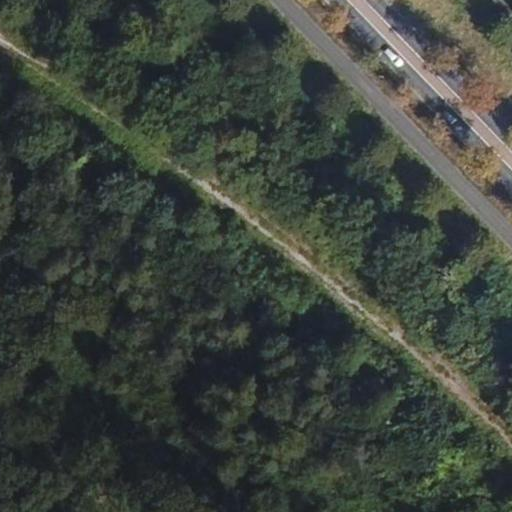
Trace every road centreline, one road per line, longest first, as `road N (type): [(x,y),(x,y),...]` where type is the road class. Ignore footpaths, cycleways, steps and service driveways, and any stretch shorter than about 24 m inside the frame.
road 1 (primary): [(334,0),(511,182)]
road 2 (primary): [(511,143),(373,0)]
